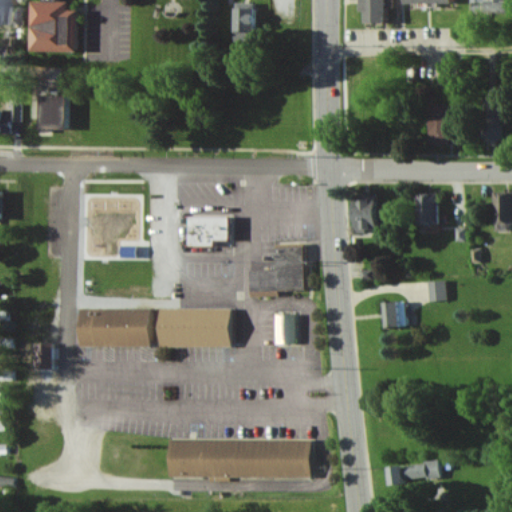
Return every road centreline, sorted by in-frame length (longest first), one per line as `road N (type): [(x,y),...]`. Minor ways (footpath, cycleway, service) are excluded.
road 1 (primary): [(360,511),(330,167),(327,0)]
road 2 (residential): [(0,160),(330,167)]
road 3 (tertiary): [(330,167),(511,169)]
